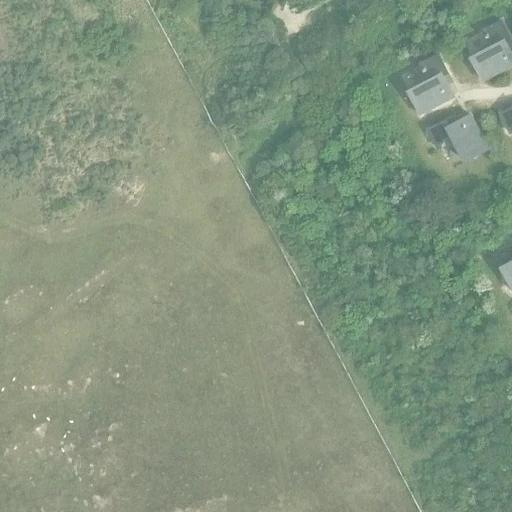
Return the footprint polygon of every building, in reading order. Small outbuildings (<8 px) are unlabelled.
[(511,64),(511,53),(509,48),(511,46),(511,41),(501,21),(483,31),(491,47),(470,58),(482,80),(511,64)] [(454,96),(447,82),(451,79),(438,55),(420,64),(428,80),(407,91),(419,114),(454,96)] [(511,107),(500,114),(510,133),(511,131),(511,107)] [(487,149),(469,114),(455,121),(453,117),(428,130),(438,148),(454,140),(465,160),(487,149)] [(511,261),(500,268),(511,289),(511,261)]
